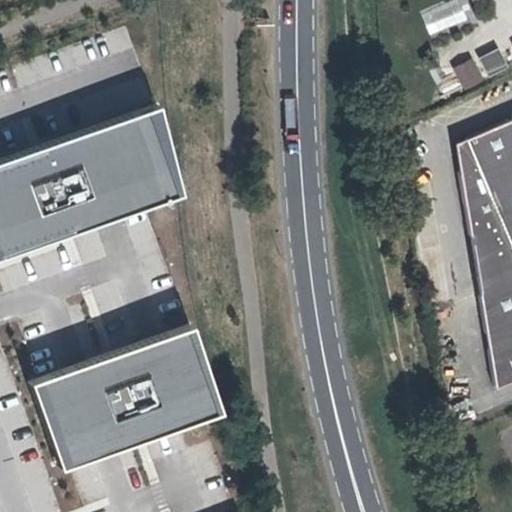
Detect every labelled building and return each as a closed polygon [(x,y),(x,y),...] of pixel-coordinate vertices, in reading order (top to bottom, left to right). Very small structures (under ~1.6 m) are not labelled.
[(511,53),(504,37),(473,51),(486,78),(511,66),(511,53)] [(462,88),(481,79),(471,56),(452,64),(462,88)] [(152,107),(0,156),(0,257),(182,197),(152,107)] [(511,116),(458,141),(497,385),(511,378),(511,116)] [(220,406),(192,325),(33,379),(61,460),(220,406)]
